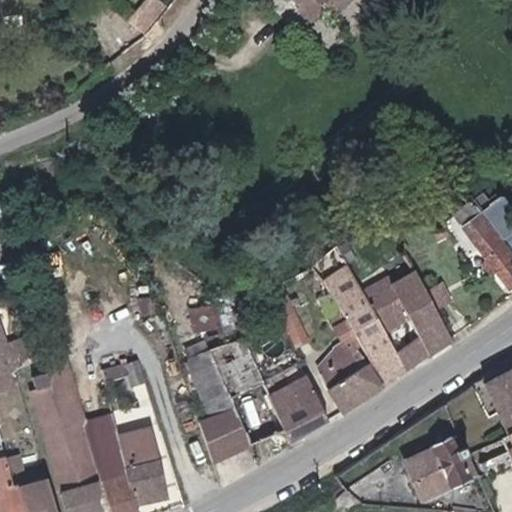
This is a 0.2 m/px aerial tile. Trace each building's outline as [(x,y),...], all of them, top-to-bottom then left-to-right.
[(299,0),(319,18),(325,11),(331,17),(347,0),(299,0)] [(511,258),(511,257),(511,255),(511,249),(484,211),(462,228),(510,292),(511,291),(511,258)] [(409,374),(452,342),(406,261),(361,285),(409,374)] [(409,374),(361,285),(349,264),(326,278),(342,309),(386,390),(409,374)] [(429,287),(435,305),(451,299),(445,282),(429,287)] [(194,328),(217,326),(215,302),(192,305),(194,328)] [(386,390),(342,309),(329,319),(340,340),(319,360),(332,382),(325,387),(344,418),(386,390)] [(0,390),(16,385),(11,374),(18,371),(0,322),(0,390)] [(241,333),(205,349),(248,446),(284,430),(261,377),(241,333)] [(211,417),(197,423),(214,461),(248,446),(205,349),(184,358),(211,417)] [(147,381),(141,357),(117,363),(120,374),(131,371),(135,384),(147,381)] [(28,374),(59,487),(96,478),(83,418),(74,374),(65,375),(62,364),(28,374)] [(511,369),(484,384),(509,433),(511,431),(511,369)] [(270,373),(261,377),(284,430),(291,443),(324,422),(305,371),(275,385),(270,373)] [(115,409),(83,418),(96,478),(104,511),(142,511),(135,487),(121,432),(115,409)] [(153,425),(121,432),(135,487),(140,485),(145,503),(170,497),(153,425)] [(419,499),(475,472),(465,452),(454,457),(443,434),(398,456),(419,499)] [(0,511),(60,511),(51,474),(16,483),(9,454),(0,456),(0,511)] [(59,487),(66,511),(104,511),(96,478),(59,487)]
